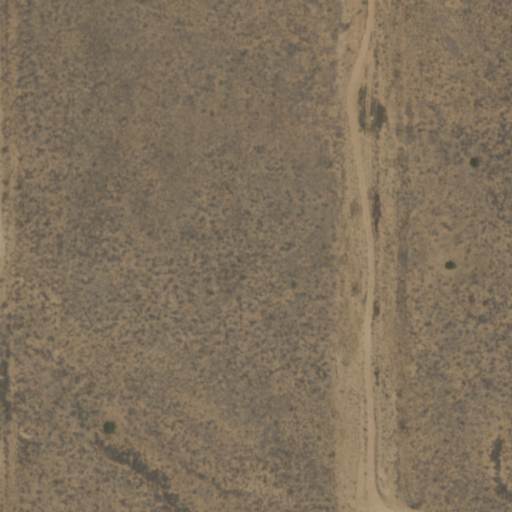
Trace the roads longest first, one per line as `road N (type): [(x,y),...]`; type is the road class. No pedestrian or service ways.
road 1 (track): [(4,511),(3,0)]
road 2 (track): [(370,0),(370,511)]
